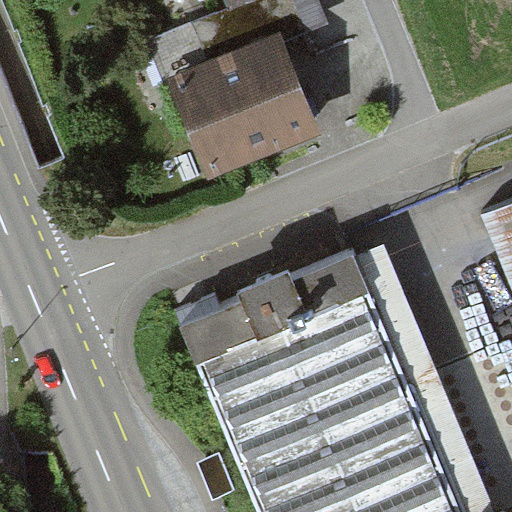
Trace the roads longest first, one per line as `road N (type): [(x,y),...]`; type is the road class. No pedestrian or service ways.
road 1 (secondary): [(0,210),(123,511)]
road 2 (track): [(0,390),(26,511)]
